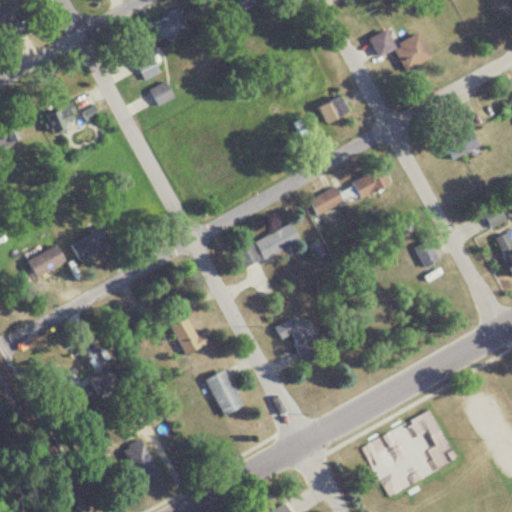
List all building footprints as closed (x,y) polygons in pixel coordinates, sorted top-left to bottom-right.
[(0,6),(0,27),(17,21),(10,2),(0,6)] [(173,12),(151,22),(160,42),(182,32),(173,12)] [(402,72),(429,59),(417,34),(393,45),(385,30),(367,39),(376,58),(391,51),(402,72)] [(136,58),(139,78),(157,75),(154,55),(136,58)] [(171,98),(162,80),(144,89),(154,107),(171,98)] [(311,110),(320,126),(347,113),(338,96),(311,110)] [(78,129),(75,108),(44,113),(47,134),(78,129)] [(474,153),(472,136),(448,138),(450,155),(474,153)] [(382,189),(375,172),(349,182),(356,200),(382,189)] [(305,201),(313,216),(339,203),(331,187),(305,201)] [(297,243),(286,224),(229,254),(240,274),(297,243)] [(107,245),(97,227),(64,246),(74,264),(107,245)] [(25,260),(34,278),(63,264),(54,246),(25,260)] [(205,345),(199,333),(193,336),(184,317),(166,326),(181,357),(205,345)] [(318,356),(304,319),(293,324),(291,319),(268,327),(273,341),(285,337),(295,365),(318,356)] [(239,408),(221,371),(200,381),(218,418),(239,408)] [(427,411),(399,424),(407,441),(415,437),(421,450),(416,453),(425,472),(449,460),(427,411)]
